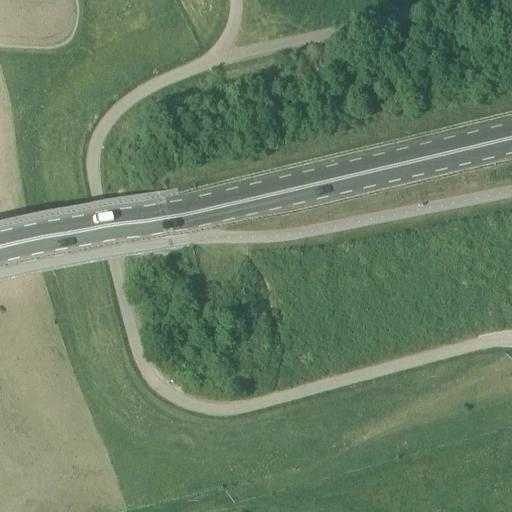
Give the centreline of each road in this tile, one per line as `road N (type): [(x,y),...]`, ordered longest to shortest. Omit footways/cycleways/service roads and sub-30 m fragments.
road 1 (unclassified): [(207,63),(132,99),(93,151),(91,172),(141,358),(170,398),(210,412),(238,410),(511,340)]
road 2 (primary): [(0,259),(511,138)]
road 3 (unclassified): [(492,0),(207,63)]
